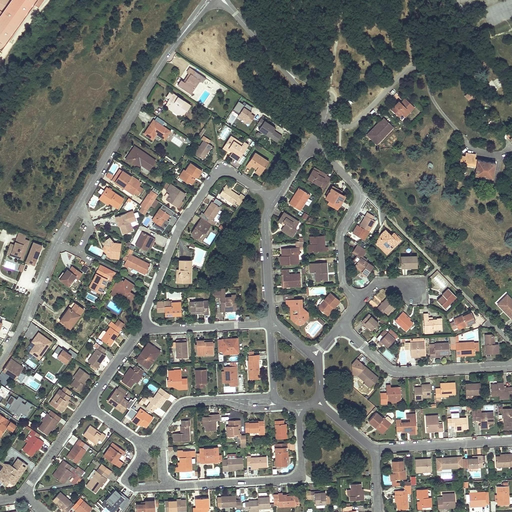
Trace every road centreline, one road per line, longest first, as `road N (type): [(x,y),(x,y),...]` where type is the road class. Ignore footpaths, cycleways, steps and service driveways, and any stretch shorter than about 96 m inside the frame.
road 1 (residential): [(138,331),(177,230),(217,172),(230,171),(274,200)]
road 2 (residential): [(166,486),(297,475),(298,406)]
road 3 (residential): [(181,35),(77,206)]
road 4 (residential): [(359,302),(342,280),(340,235),(360,193),(310,144)]
road 5 (residential): [(511,365),(397,372),(340,326)]
road 6 (residential): [(511,441),(376,450)]
road 7 (residential): [(56,243),(0,363)]
road 8 (residential): [(269,323),(138,331)]
road 9 (residential): [(274,200),(264,222),(269,323)]
